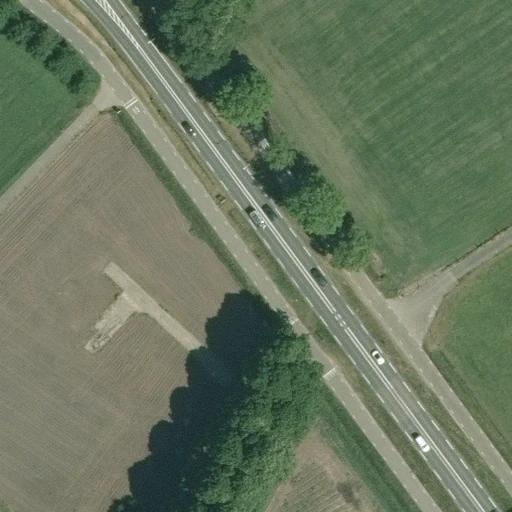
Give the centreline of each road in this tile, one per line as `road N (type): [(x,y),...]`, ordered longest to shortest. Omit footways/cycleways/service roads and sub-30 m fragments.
road 1 (primary): [(480,511),(160,78)]
road 2 (unclassified): [(311,349),(117,85),(86,47),(27,0)]
road 3 (unclassified): [(388,325),(153,0)]
road 4 (unclassified): [(511,495),(388,325)]
road 5 (unclassified): [(431,511),(311,349)]
road 6 (unclassified): [(215,511),(311,349)]
road 7 (unclassified): [(388,325),(511,237)]
